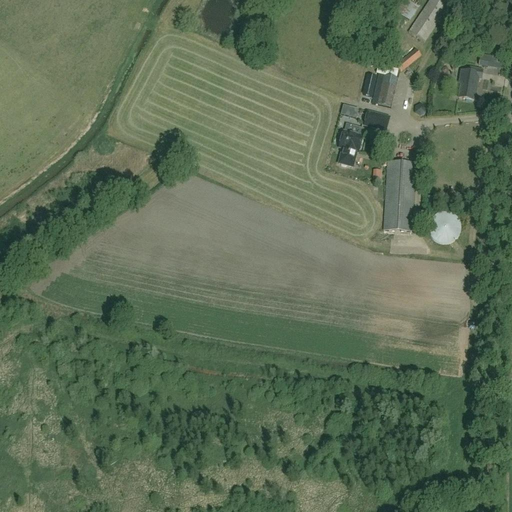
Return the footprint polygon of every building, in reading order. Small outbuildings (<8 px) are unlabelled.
[(424,44),(453,0),(431,0),(408,34),(424,44)] [(404,19),(413,23),(419,9),(410,4),(404,19)] [(393,69),(398,72),(400,73),(404,72),(422,58),(416,50),(393,69)] [(488,68),(490,57),(481,56),(479,66),(488,68)] [(400,73),(398,72),(378,67),(376,75),(379,76),(372,105),(392,110),(400,73)] [(470,69),(470,71),(469,74),(461,72),(459,85),(461,86),(459,99),(473,102),(475,89),(477,89),(479,80),(481,81),(483,71),(470,69)] [(372,99),(377,78),(367,76),(363,96),(372,99)] [(356,120),(358,111),(343,107),(340,116),(356,120)] [(364,127),(386,133),(389,120),(368,114),(364,127)] [(342,150),(357,154),(358,155),(362,138),(343,133),(341,140),(339,141),(338,145),(339,147),(339,149),(342,150)] [(342,150),(338,165),(340,166),(341,168),(345,169),(347,167),(353,169),(357,154),(342,150)] [(415,165),(387,163),(384,232),(411,233),(415,165)]
